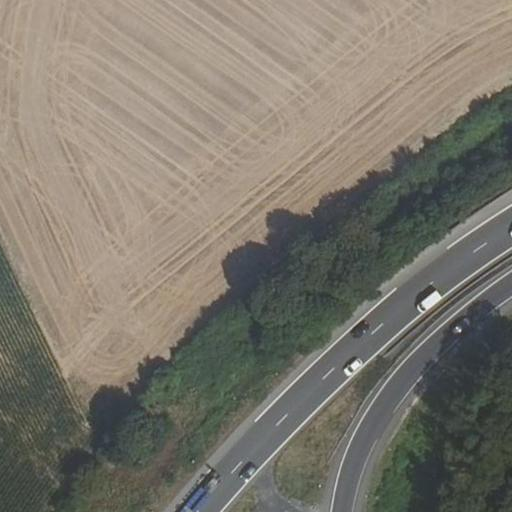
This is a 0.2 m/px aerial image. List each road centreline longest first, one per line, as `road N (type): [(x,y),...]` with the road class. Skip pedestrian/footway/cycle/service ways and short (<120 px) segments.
road 1 (motorway): [(511,225),(430,281),(338,362),(194,511)]
road 2 (motorway): [(342,511),(364,434),(387,400),(416,363),(511,284)]
